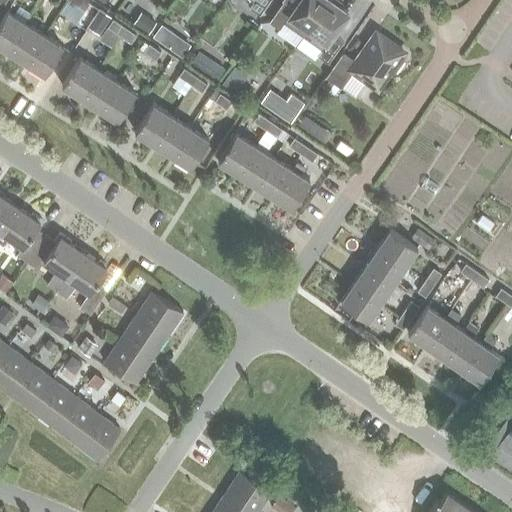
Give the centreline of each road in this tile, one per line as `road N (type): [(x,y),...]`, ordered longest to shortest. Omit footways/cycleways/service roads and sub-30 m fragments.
road 1 (residential): [(257,327),(457,38)]
road 2 (residential): [(257,327),(0,151)]
road 3 (residential): [(511,499),(257,327)]
road 4 (residential): [(133,511),(257,327)]
